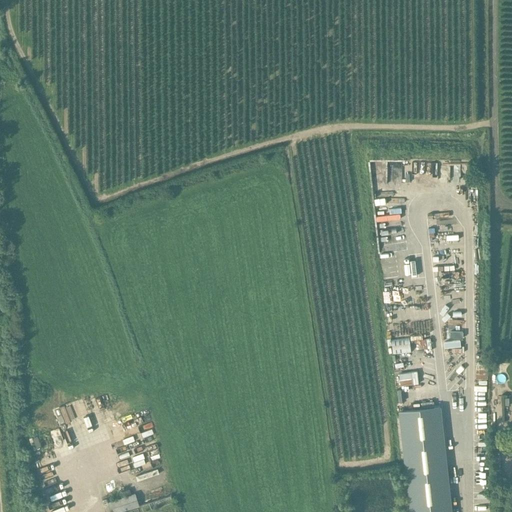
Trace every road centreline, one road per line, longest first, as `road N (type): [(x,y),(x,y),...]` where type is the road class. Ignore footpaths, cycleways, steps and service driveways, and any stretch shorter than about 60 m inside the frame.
road 1 (unknown): [(462,471),(450,440),(421,212),(427,202),(447,201),(468,223),(467,455)]
road 2 (unknown): [(511,218),(492,217),(484,205),(483,0)]
